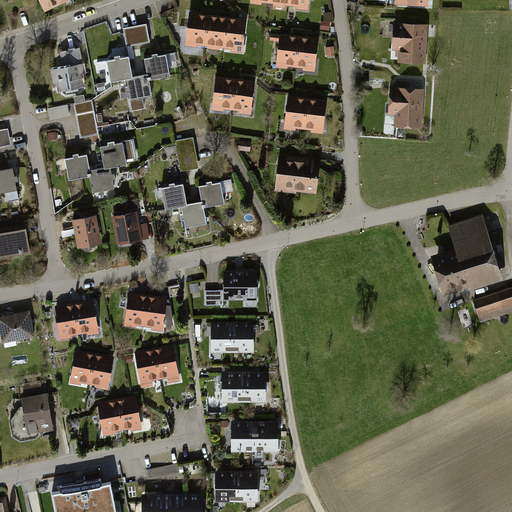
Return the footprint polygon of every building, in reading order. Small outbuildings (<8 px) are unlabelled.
[(36,0),(44,16),(78,0),(36,0)] [(308,0),(289,0),(288,8),(307,10),(308,0)] [(208,12),(189,10),(185,46),(204,48),(208,12)] [(331,11),(324,11),(325,21),(322,21),(321,28),(329,28),(329,21),(332,21),(331,11)] [(227,14),(208,12),(204,48),(223,50),(227,14)] [(246,16),(227,14),(223,50),(242,52),(246,16)] [(399,60),(426,61),(428,22),(393,20),(392,48),(400,48),(399,60)] [(149,41),(146,22),(121,27),(124,46),(149,41)] [(298,33),(279,31),(275,67),(294,69),(298,33)] [(317,35),(298,33),(294,69),(313,71),(317,35)] [(334,44),(325,45),(325,57),(334,56),(334,44)] [(60,90),(81,86),(79,72),(87,70),(82,45),(59,49),(62,63),(55,64),(60,90)] [(112,56),(104,58),(108,79),(124,76),(126,83),(123,84),(124,89),(127,89),(130,108),(143,106),(141,97),(150,95),(147,79),(169,75),(167,66),(176,65),(174,50),(156,53),(155,50),(149,51),(150,54),(142,56),(145,71),(131,74),(127,54),(119,55),(118,52),(111,53),(112,56)] [(234,78),(215,76),(211,112),(230,114),(234,78)] [(253,80),(234,78),(230,114),(249,116),(253,80)] [(393,125),(420,127),(423,88),(387,86),(386,113),(394,114),(393,125)] [(304,95),(285,93),(281,129),(300,131),(304,95)] [(323,97),(304,95),(300,131),(319,133),(323,97)] [(98,131),(93,99),(85,101),(78,102),(74,103),(80,134),(98,131)] [(0,202),(20,199),(18,188),(16,188),(14,179),(17,179),(16,172),(13,173),(12,165),(0,167),(0,146),(11,145),(8,127),(0,128),(0,202)] [(193,136),(175,139),(180,170),(199,167),(193,136)] [(125,162),(121,141),(114,142),(113,138),(107,139),(107,143),(99,145),(102,165),(88,167),(85,151),(77,153),(77,149),(71,151),(71,154),(63,155),(67,179),(88,175),(92,192),(113,188),(111,177),(114,176),(113,171),(110,171),(109,165),(125,162)] [(238,149),(249,150),(250,141),(238,140),(238,149)] [(282,161),(282,163),(279,162),(277,188),(295,189),(316,190),(318,168),(316,167),(313,164),(313,161),(296,159),(295,162),(282,161)] [(167,184),(159,185),(163,206),(179,203),(181,211),(178,211),(179,217),(182,216),(183,226),(205,223),(202,206),(223,202),(219,179),(211,180),(210,177),(204,178),(205,181),(197,183),(199,199),(185,201),(182,181),(173,183),(173,179),(166,180),(167,184)] [(232,177),(223,179),(225,191),(234,189),(232,177)] [(135,208),(110,213),(116,243),(149,237),(146,221),(137,223),(135,208)] [(95,212),(71,217),(76,246),(100,242),(95,212)] [(431,258),(443,295),(470,286),(472,291),(504,281),(483,216),(447,228),(454,251),(431,258)] [(25,225),(0,228),(0,257),(29,253),(25,225)] [(257,269),(223,269),(224,289),(205,290),(205,306),(224,305),(224,299),(258,298),(257,269)] [(511,290),(473,303),(480,326),(511,315),(511,290)] [(168,295),(127,291),(123,324),(164,328),(168,295)] [(93,299),(54,305),(59,338),(98,332),(93,299)] [(28,309),(0,314),(0,336),(0,339),(2,339),(3,345),(16,343),(15,336),(32,333),(28,309)] [(252,323),(233,324),(233,349),(252,349),(252,323)] [(214,349),(233,349),(233,324),(214,324),(214,349)] [(177,348),(138,356),(145,393),(163,389),(184,385),(177,348)] [(113,355),(75,349),(69,384),(107,390),(113,355)] [(235,399),(245,399),(245,373),(225,373),(225,381),(215,381),(215,391),(225,391),(225,399),(228,399),(228,402),(235,402),(235,399)] [(264,373),(245,373),(245,399),(264,399),(264,391),(266,391),(266,390),(267,390),(267,382),(266,382),(266,381),(264,381),(264,373)] [(19,396),(26,432),(53,427),(45,380),(22,384),(24,395),(19,396)] [(135,395),(97,402),(103,432),(140,425),(135,395)] [(77,418),(70,419),(72,426),(79,425),(77,418)] [(278,419),(231,420),(231,452),(278,451),(278,419)] [(178,463),(146,469),(148,480),(180,474),(178,463)] [(260,469),(214,470),(215,500),(260,500),(260,469)] [(40,487),(45,511),(115,511),(110,482),(87,486),(86,481),(86,478),(62,483),(40,487)] [(204,511),(204,492),(140,492),(140,511),(204,511)] [(9,511),(6,497),(0,498),(0,511),(9,511)]
